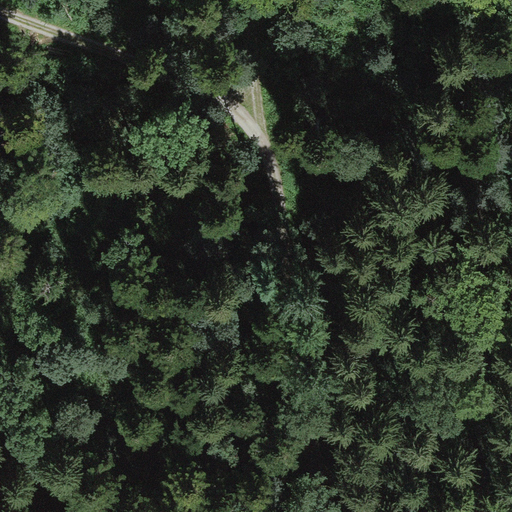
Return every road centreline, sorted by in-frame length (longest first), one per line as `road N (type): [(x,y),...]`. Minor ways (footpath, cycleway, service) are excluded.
road 1 (track): [(0,11),(209,92),(248,118),(267,152),(511,224)]
road 2 (track): [(267,152),(320,511)]
